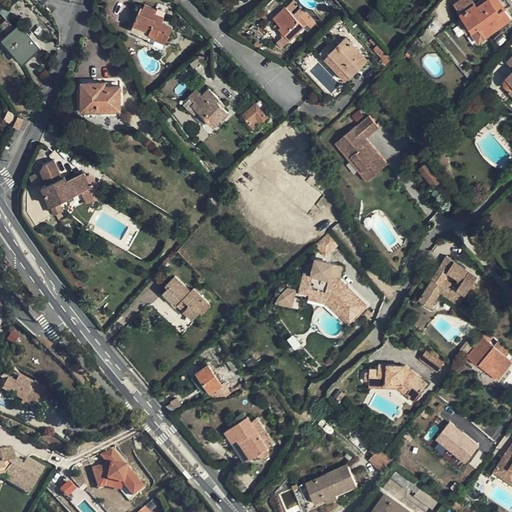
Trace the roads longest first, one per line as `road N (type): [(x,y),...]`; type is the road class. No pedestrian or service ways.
road 1 (primary): [(213,479),(79,314),(0,200)]
road 2 (residential): [(367,341),(431,236),(511,178)]
road 3 (primary): [(66,319),(206,484)]
road 4 (residential): [(0,187),(17,166),(79,15)]
road 5 (unknown): [(0,432),(64,460),(112,443),(159,412)]
road 6 (residential): [(291,90),(182,0)]
